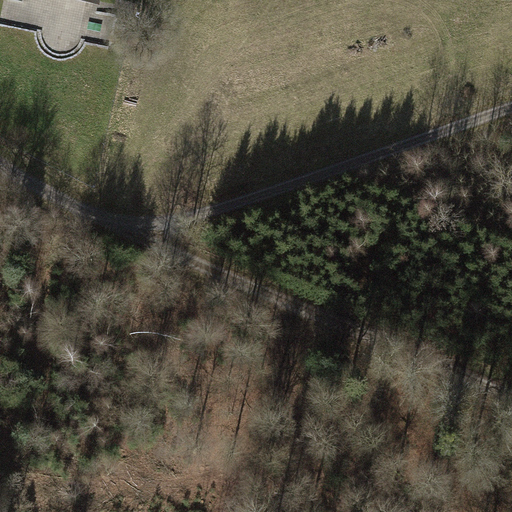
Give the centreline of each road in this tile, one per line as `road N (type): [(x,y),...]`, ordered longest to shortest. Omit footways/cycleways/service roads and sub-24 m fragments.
road 1 (track): [(108,222),(511,393)]
road 2 (track): [(511,107),(226,207),(108,222)]
road 3 (track): [(108,222),(48,200),(0,167)]
